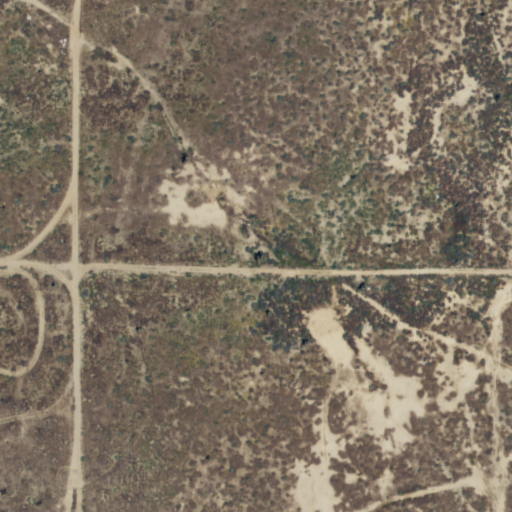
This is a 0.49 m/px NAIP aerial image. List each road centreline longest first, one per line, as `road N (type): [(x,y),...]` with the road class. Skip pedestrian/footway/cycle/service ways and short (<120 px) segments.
road 1 (residential): [(48,511),(56,0)]
road 2 (track): [(0,266),(511,269)]
